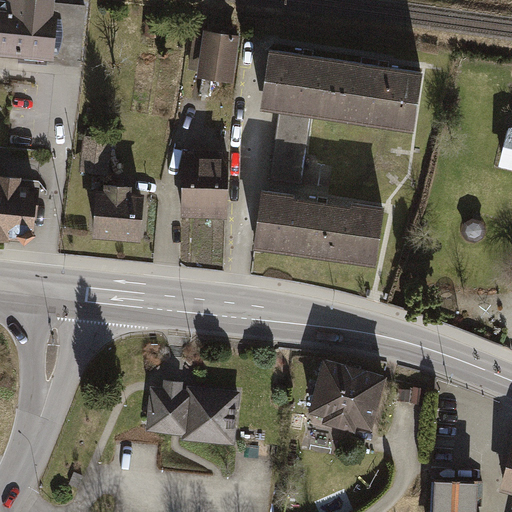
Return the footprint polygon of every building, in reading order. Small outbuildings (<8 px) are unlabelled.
[(81,1),(75,0),(0,0),(0,51),(74,60),(81,1)] [(164,20),(147,18),(145,36),(162,38),(164,20)] [(237,30),(202,25),(202,30),(192,29),(187,66),(196,67),(195,72),(230,77),(237,30)] [(314,113),(337,117),(347,59),(271,46),(261,104),(281,108),(314,113)] [(337,117),(412,130),(422,72),(347,59),(337,117)] [(302,183),(314,113),(281,108),(269,177),(302,183)] [(511,123),(507,122),(497,162),(511,166),(511,123)] [(84,132),(79,168),(107,172),(114,126),(88,123),(86,133),(84,132)] [(182,147),(180,213),(224,214),(226,148),(182,147)] [(0,233),(19,236),(31,226),(34,179),(17,178),(18,169),(0,165),(0,233)] [(102,185),(94,184),(90,232),(137,236),(141,189),(130,188),(131,182),(103,180),(102,185)] [(382,202),(258,185),(250,240),(374,257),(382,202)] [(460,229),(465,237),(474,239),(482,234),(485,225),(480,217),(471,215),(463,220),(460,229)] [(371,422),(385,371),(321,353),(306,408),(322,412),(320,418),(353,427),(356,418),(371,422)] [(165,388),(153,386),(148,428),(176,431),(185,432),(185,439),(235,444),(241,389),(190,384),(189,388),(182,387),(183,382),(166,380),(165,388)] [(511,511),(511,448),(501,489),(511,492),(511,511)] [(82,474),(74,470),(68,483),(77,487),(82,474)] [(433,472),(430,511),(473,511),(475,474),(433,472)]
